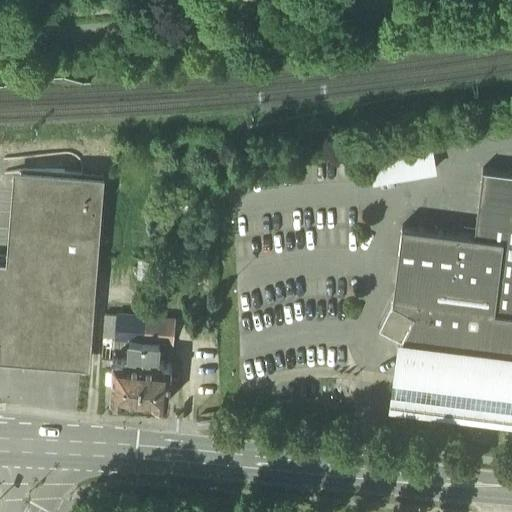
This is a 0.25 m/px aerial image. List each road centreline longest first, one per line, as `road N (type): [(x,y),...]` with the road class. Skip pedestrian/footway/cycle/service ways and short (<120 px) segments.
road 1 (secondary): [(62,441),(511,487)]
road 2 (unclassified): [(0,29),(380,0)]
